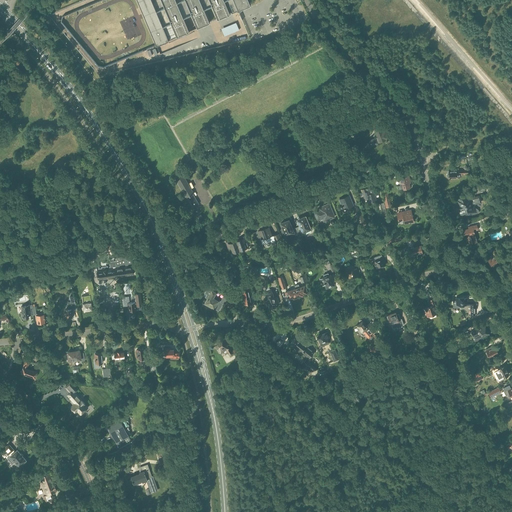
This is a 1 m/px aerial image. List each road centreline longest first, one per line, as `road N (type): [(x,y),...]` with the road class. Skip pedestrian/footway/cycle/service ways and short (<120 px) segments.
road 1 (primary): [(224,511),(204,376),(142,205),(83,103),(0,8)]
road 2 (residential): [(445,268),(423,152),(222,228)]
road 3 (residential): [(223,323),(301,319),(445,268)]
road 4 (secondary): [(94,511),(79,463),(0,372)]
road 5 (track): [(411,0),(511,116)]
road 6 (residential): [(17,341),(159,324)]
road 7 (unknown): [(27,10),(41,13),(117,105)]
